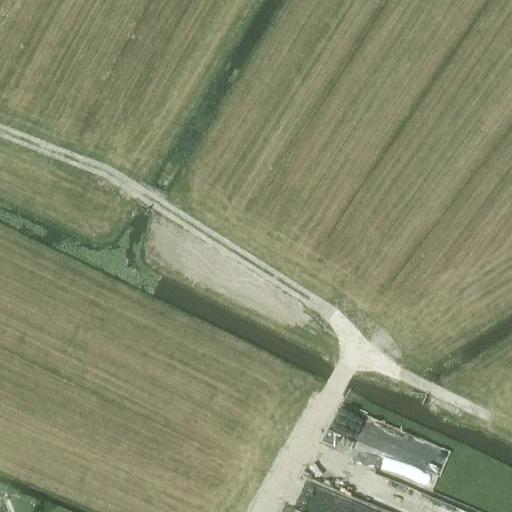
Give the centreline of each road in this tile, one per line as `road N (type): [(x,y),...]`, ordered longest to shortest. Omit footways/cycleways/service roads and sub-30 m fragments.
road 1 (track): [(486,418),(351,362),(340,328),(316,305),(83,164),(0,130)]
road 2 (track): [(351,362),(265,511)]
